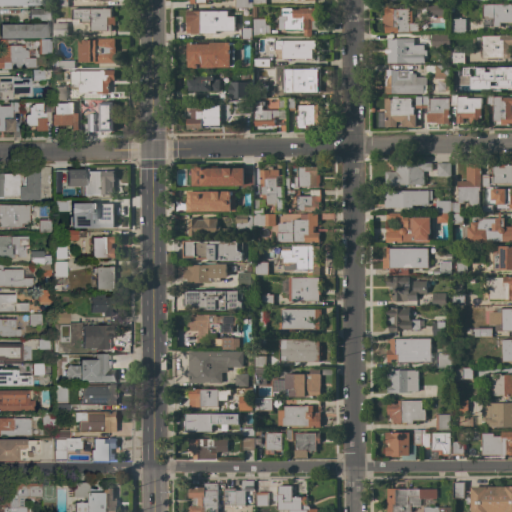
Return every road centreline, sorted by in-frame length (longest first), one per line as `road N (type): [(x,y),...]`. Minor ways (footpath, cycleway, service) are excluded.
road 1 (residential): [(511,141),(0,150)]
road 2 (residential): [(352,511),(350,0)]
road 3 (tertiary): [(151,466),(148,0)]
road 4 (residential): [(511,464),(151,466)]
road 5 (residential): [(151,466),(0,466)]
